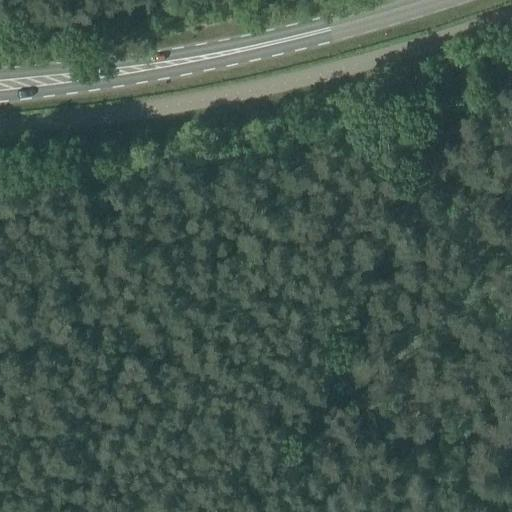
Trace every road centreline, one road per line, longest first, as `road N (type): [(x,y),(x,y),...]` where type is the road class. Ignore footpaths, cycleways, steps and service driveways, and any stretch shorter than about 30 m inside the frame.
road 1 (unclassified): [(0,128),(121,113),(462,35),(511,15)]
road 2 (track): [(300,511),(319,449),(357,374),(437,100),(511,68)]
road 3 (primary): [(0,84),(131,69),(414,0)]
